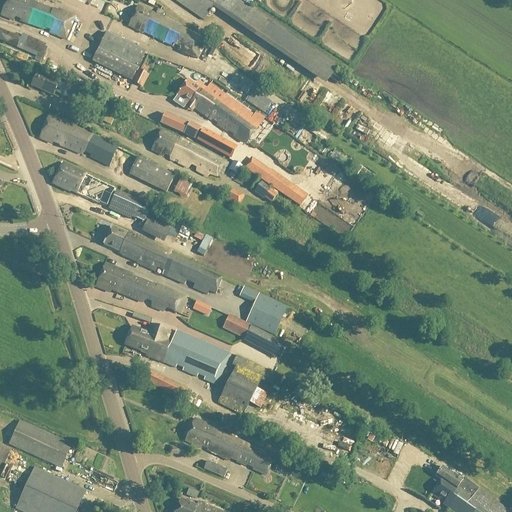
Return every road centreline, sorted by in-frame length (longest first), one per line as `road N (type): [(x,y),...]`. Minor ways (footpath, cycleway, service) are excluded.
road 1 (tertiary): [(127,462),(52,225)]
road 2 (unknown): [(58,244),(77,243),(210,302)]
road 3 (unclassified): [(279,511),(170,463),(127,462)]
road 4 (unknown): [(83,64),(99,17),(197,68)]
road 5 (tertiary): [(52,225),(0,92)]
